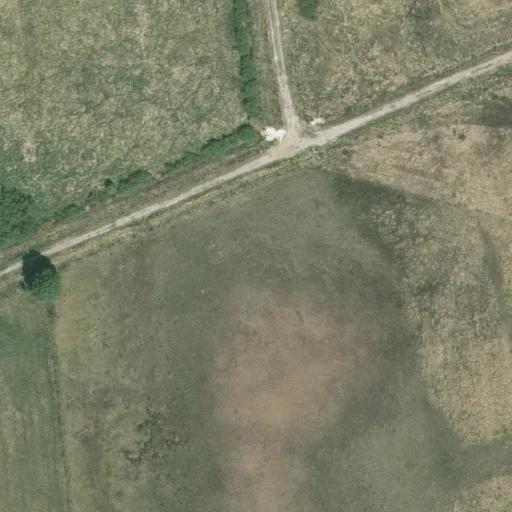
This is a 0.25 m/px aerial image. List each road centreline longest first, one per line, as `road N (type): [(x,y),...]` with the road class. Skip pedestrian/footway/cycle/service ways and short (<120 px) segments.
road 1 (track): [(0,272),(301,146)]
road 2 (track): [(301,146),(511,56)]
road 3 (track): [(301,146),(271,0)]
